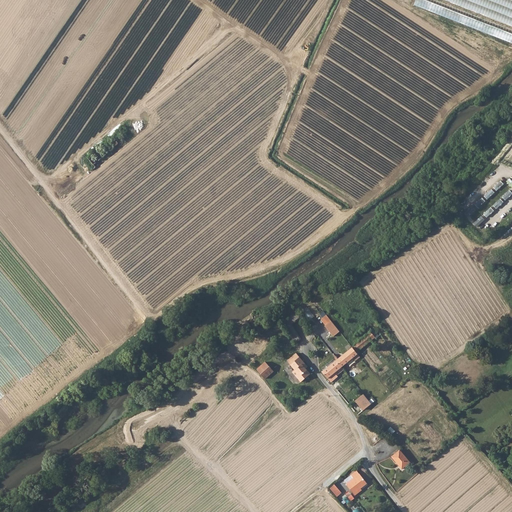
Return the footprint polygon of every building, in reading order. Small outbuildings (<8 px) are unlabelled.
[(511,43),(511,0),(416,0),(414,5),(511,43)] [(96,164),(128,135),(123,129),(103,145),(84,161),(92,171),(98,166),(96,164)] [(302,317),(297,310),(293,313),(289,316),(292,322),(302,317)] [(289,316),(281,321),(293,340),(299,337),(291,323),(292,322),(289,316)] [(330,322),(324,327),(333,337),(339,332),(330,322)] [(379,337),(374,330),(362,340),(366,345),(368,348),(378,340),(377,338),(379,337)] [(366,345),(362,340),(352,348),(358,355),(361,353),(359,351),(366,345)] [(341,368),(353,359),(355,362),(360,358),(358,355),(352,348),(335,361),(341,368)] [(306,367),(307,366),(296,353),(287,361),(295,370),(293,372),(301,381),(311,373),(306,367)] [(341,368),(335,361),(329,366),(335,373),(337,375),(343,371),(341,368)] [(270,368),(265,363),(256,370),(261,375),(270,368)] [(329,366),(321,373),(327,379),(334,373),(336,376),(337,375),(335,373),(329,366)] [(273,372),(270,368),(261,375),(264,379),(273,372)] [(367,398),(360,404),(366,411),(373,404),(367,398)] [(434,438),(438,434),(430,425),(426,429),(434,438)] [(398,449),(391,457),(401,469),(409,462),(398,449)] [(347,479),(356,490),(357,489),(356,487),(358,486),(366,479),(359,470),(358,470),(356,467),(350,472),(352,475),(347,479)] [(353,493),(356,490),(347,479),(344,481),(353,493)] [(340,500),(345,496),(335,484),(330,488),(340,500)]
